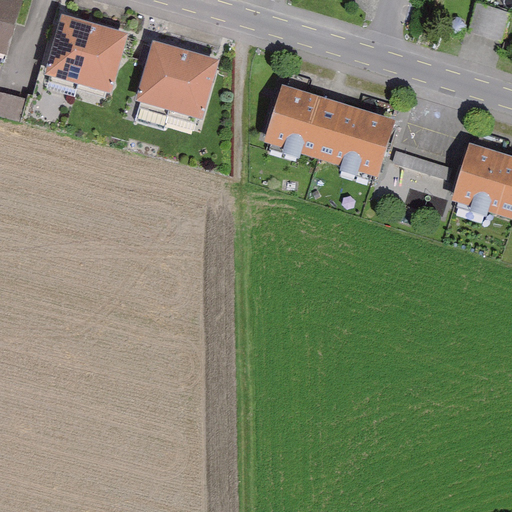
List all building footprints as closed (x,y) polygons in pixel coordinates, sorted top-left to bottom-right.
[(21,5),(0,0),(0,51),(2,52),(7,53),(21,5)] [(500,42),(509,14),(479,5),(470,33),(500,42)] [(94,29),(64,20),(49,73),(79,82),(94,29)] [(124,37),(94,29),(79,82),(109,90),(124,37)] [(185,55),(155,47),(140,99),(170,108),(185,55)] [(215,64),(185,55),(170,108),(200,116),(215,64)] [(390,125),(284,92),(269,140),(375,173),(390,125)] [(0,114),(19,120),(23,108),(0,101),(0,114)] [(511,162),(472,150),(457,198),(511,215),(511,162)]
